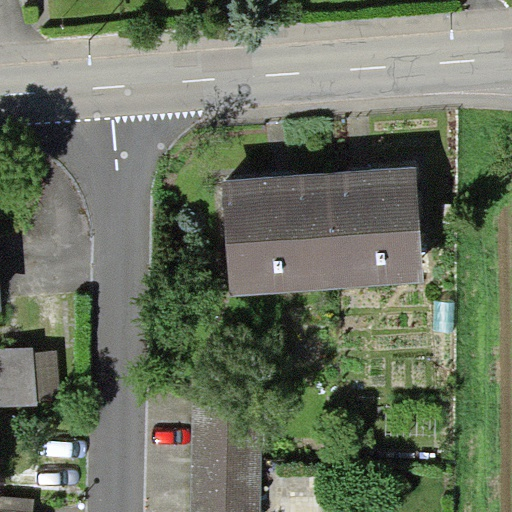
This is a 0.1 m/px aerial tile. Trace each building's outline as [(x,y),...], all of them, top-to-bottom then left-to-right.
[(409,170),(315,177),(321,272),(376,268),(375,254),(414,251),(409,170)] [(321,272),(315,177),(221,183),(226,264),(269,261),(270,276),(321,272)] [(0,401),(26,400),(22,350),(0,351),(0,401)] [(250,458),(251,397),(194,396),(193,456),(250,458)] [(248,511),(250,458),(193,456),(191,511),(248,511)]
